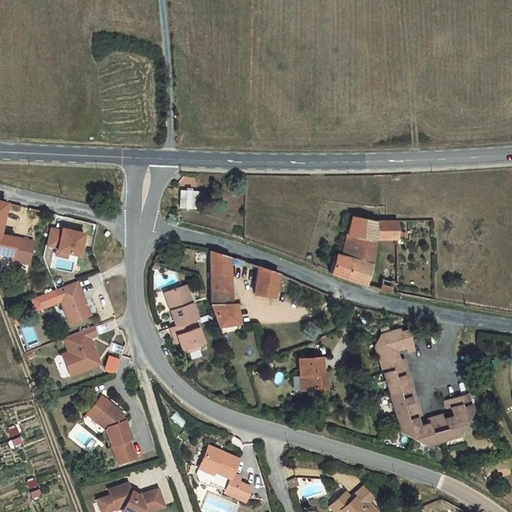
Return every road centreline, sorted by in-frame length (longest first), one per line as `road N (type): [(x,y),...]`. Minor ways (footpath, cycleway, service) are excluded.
road 1 (tertiary): [(133,230),(248,259),(339,299),(511,334)]
road 2 (tertiary): [(511,154),(376,163),(140,157)]
road 3 (tertiary): [(133,230),(134,315),(158,380),(189,413),(269,445)]
road 4 (tertiary): [(269,445),(415,487),(471,511)]
road 5 (track): [(167,159),(159,0)]
road 6 (tertiary): [(140,157),(0,152)]
road 7 (tertiary): [(0,195),(133,230)]
